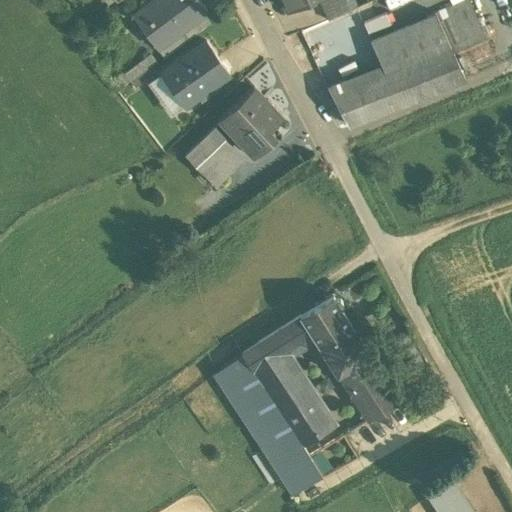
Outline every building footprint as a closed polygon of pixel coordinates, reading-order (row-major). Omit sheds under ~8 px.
[(206,10),(198,0),(152,0),(133,15),(134,16),(139,13),(160,42),(155,45),(156,47),(203,11),(206,10)] [(283,0),(288,10),(309,0),(283,0)] [(319,0),(328,19),(357,6),(354,0),(319,0)] [(468,0),(435,15),(453,55),(486,42),(468,0)] [(155,45),(153,47),(161,58),(211,21),(203,11),(156,47),(155,45)] [(347,14),(329,21),(342,47),(359,40),(347,14)] [(369,42),(380,67),(326,88),(348,130),(465,82),(453,55),(435,15),(369,42)] [(329,21),(302,34),(312,60),(342,47),(329,21)] [(206,41),(160,73),(183,104),(229,72),(206,41)] [(115,91),(161,58),(153,47),(107,80),(115,91)] [(183,104),(160,73),(145,84),(168,116),(183,104)] [(254,87),(216,123),(251,161),(276,137),(270,131),(283,118),(254,87)] [(218,193),(251,161),(216,123),(183,158),(218,193)] [(315,348),(337,382),(371,361),(340,313),(341,312),(342,310),(342,308),(342,306),(341,305),(340,303),(338,303),(336,302),(334,303),(332,299),(298,321),(315,348)] [(294,362),(315,348),(298,321),(243,357),(261,384),(227,405),(290,505),(322,485),(322,486),(358,465),(294,362)] [(261,384),(243,357),(210,378),(227,405),(261,384)] [(367,428),(400,407),(371,361),(337,382),(367,428)] [(408,474),(459,447),(450,431),(400,459),(408,474)] [(431,500),(438,511),(472,511),(455,485),(431,500)]
